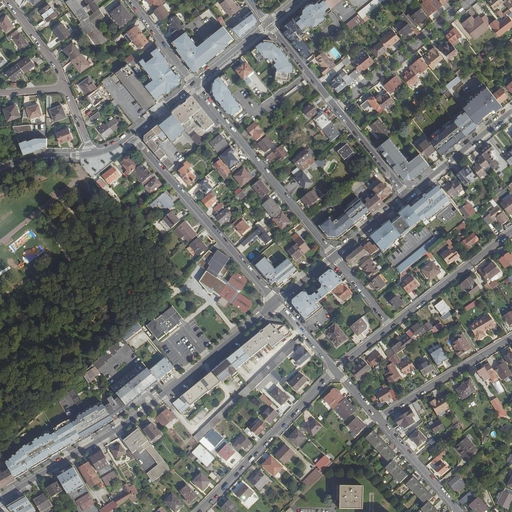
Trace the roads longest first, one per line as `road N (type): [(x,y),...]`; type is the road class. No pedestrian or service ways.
road 1 (tertiary): [(0,499),(130,420),(276,301)]
road 2 (residential): [(276,301),(130,134)]
road 3 (residential): [(194,84),(333,255)]
road 4 (residential): [(335,370),(197,511)]
road 5 (residential): [(470,0),(337,108)]
road 6 (residential): [(376,418),(511,336)]
road 7 (residential): [(511,231),(391,326)]
road 8 (unknown): [(299,329),(192,427)]
road 9 (tertiary): [(408,195),(511,111)]
road 10 (residential): [(457,511),(376,418)]
